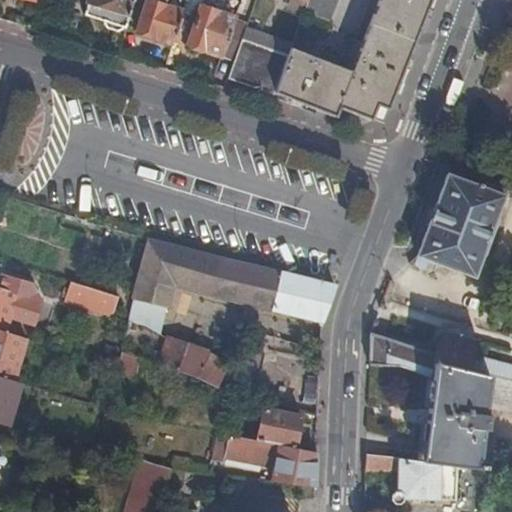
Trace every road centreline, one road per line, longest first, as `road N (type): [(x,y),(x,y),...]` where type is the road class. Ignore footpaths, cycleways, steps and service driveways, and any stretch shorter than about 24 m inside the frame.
road 1 (residential): [(4,49),(402,169)]
road 2 (tertiary): [(402,169),(346,332),(337,511)]
road 3 (tertiary): [(466,0),(402,169)]
